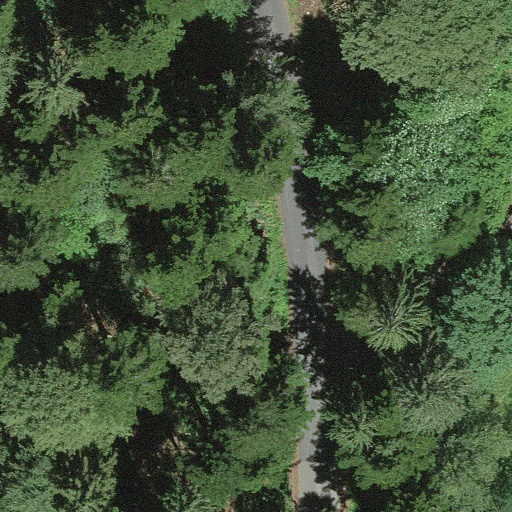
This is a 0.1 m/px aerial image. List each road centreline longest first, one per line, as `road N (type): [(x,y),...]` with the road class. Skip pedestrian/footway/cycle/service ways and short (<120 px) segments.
road 1 (unclassified): [(255,0),(317,390)]
road 2 (residential): [(511,180),(317,390)]
road 3 (unclassified): [(317,390),(312,511)]
